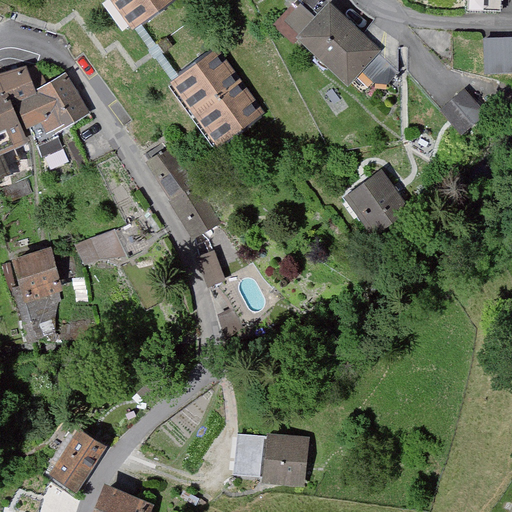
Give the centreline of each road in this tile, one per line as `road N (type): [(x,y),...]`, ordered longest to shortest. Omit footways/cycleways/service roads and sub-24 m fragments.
road 1 (residential): [(0,41),(34,42),(63,59),(187,248),(207,324),(201,375),(120,456),(90,511)]
road 2 (residential): [(365,0),(428,22),(511,24)]
